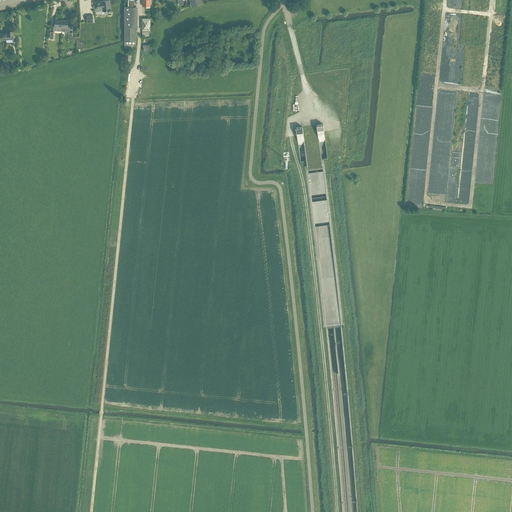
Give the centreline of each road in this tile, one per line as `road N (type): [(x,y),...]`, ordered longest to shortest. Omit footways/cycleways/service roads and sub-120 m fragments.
road 1 (track): [(291,136),(304,193),(336,511)]
road 2 (track): [(362,511),(328,174),(333,142)]
road 3 (track): [(424,202),(445,0)]
